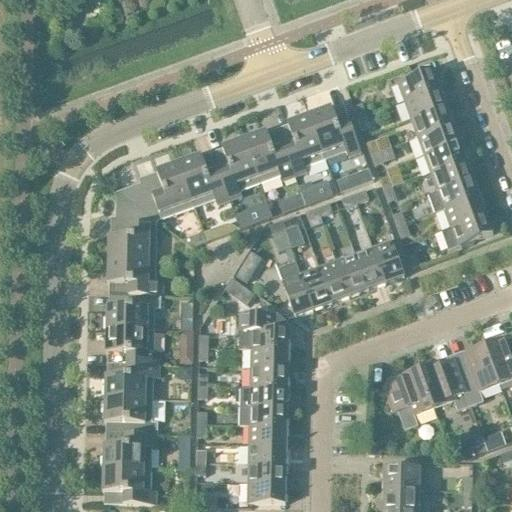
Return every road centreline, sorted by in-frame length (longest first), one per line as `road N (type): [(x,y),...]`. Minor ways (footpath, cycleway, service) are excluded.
road 1 (tertiary): [(50,511),(59,191),(70,168),(107,135),(446,12)]
road 2 (residential): [(318,511),(323,368),(511,301)]
road 3 (residential): [(511,187),(446,12)]
